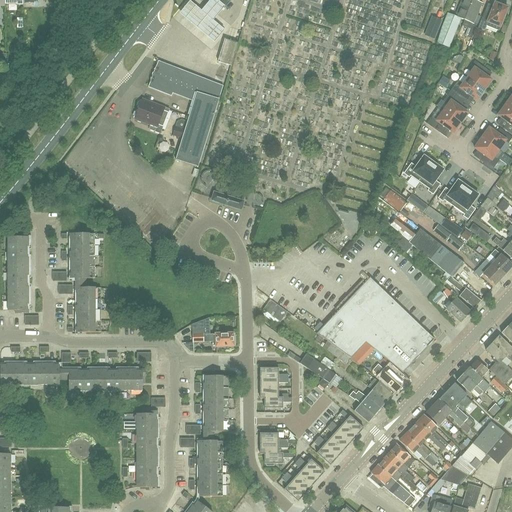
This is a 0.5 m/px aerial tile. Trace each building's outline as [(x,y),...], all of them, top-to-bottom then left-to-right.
[(190,4),(187,7),(180,16),(209,40),(215,45),(225,33),(218,27),(213,23),(225,8),(215,0),(212,0),(201,13),(190,4)] [(214,0),(224,8),(231,0),(214,0)] [(461,19),(464,20),(472,0),(471,0),(461,0),(455,17),(447,14),(436,43),(450,49),(461,19)] [(472,25),(473,24),(474,24),(482,4),(472,0),(464,20),(462,26),(469,29),(466,37),(471,39),(476,27),(472,25)] [(490,14),(485,12),(478,28),(484,31),(486,26),(499,31),(508,9),(495,3),(490,14)] [(435,40),(442,21),(432,17),(424,36),(435,40)] [(218,62),(231,66),(238,44),(225,40),(218,62)] [(158,61),(155,69),(153,74),(159,76),(163,64),(158,61)] [(474,68),(467,79),(484,91),(491,80),(482,74),(485,69),(475,62),(471,66),(474,68)] [(169,66),(163,64),(159,76),(164,78),(169,66)] [(174,68),(169,66),(164,78),(169,80),(174,68)] [(169,80),(171,81),(175,82),(180,70),(174,68),(169,80)] [(180,70),(175,82),(180,85),(185,72),(180,70)] [(185,72),(180,85),(186,87),(190,74),(185,72)] [(169,80),(164,78),(159,76),(153,74),(148,87),(166,95),(171,81),(169,80)] [(190,74),(186,87),(191,89),(196,76),(190,74)] [(196,76),(191,89),(196,91),(201,78),(196,76)] [(201,78),(196,91),(197,91),(197,93),(201,95),(207,80),(201,78)] [(477,101),(484,91),(467,79),(463,84),(458,81),(452,90),(464,98),(467,94),(477,101)] [(207,80),(201,95),(207,96),(212,82),(207,80)] [(207,96),(201,95),(197,93),(197,91),(196,91),(191,89),(186,87),(180,85),(175,82),(171,81),(166,95),(172,97),(173,94),(194,102),(188,122),(183,138),(176,161),(198,168),(219,100),(212,98),(207,96)] [(218,84),(212,82),(207,96),(212,98),(218,84)] [(218,84),(212,98),(219,100),(223,87),(218,84)] [(468,113),(465,111),(458,106),(461,102),(449,93),(443,102),(448,105),(444,111),(461,124),(468,113)] [(169,110),(142,100),(142,101),(140,102),(138,106),(139,107),(137,112),(135,112),(134,117),(135,118),(134,120),(150,126),(149,129),(160,134),(161,130),(169,110)] [(498,116),(501,118),(508,123),(503,129),(511,135),(511,110),(505,106),(498,116)] [(461,124),(444,111),(436,121),(431,118),(427,124),(439,133),(444,127),(453,134),(461,124)] [(174,135),(183,138),(188,122),(183,120),(178,123),(174,135)] [(489,128),(482,139),(499,151),(506,141),(508,143),(511,138),(511,137),(502,131),(499,135),(489,128)] [(474,149),(477,151),(484,156),(480,161),(492,170),(499,160),(494,157),(499,151),(482,139),(474,149)] [(411,164),(404,174),(409,178),(410,176),(420,183),(434,164),(430,161),(431,160),(426,156),(425,157),(424,157),(416,167),(411,164)] [(434,164),(420,183),(429,190),(427,191),(433,195),(441,185),(436,181),(443,170),(442,170),(443,168),(438,164),(437,166),(434,164)] [(445,188),(438,199),(443,202),(444,201),(454,208),(468,188),(464,186),(465,184),(460,180),(459,182),(458,181),(450,192),(445,188)] [(241,210),(243,202),(238,200),(242,190),(222,183),(219,194),(214,193),(211,201),(241,210)] [(481,207),(485,210),(492,202),(496,196),(497,197),(500,192),(494,187),(487,198),(481,207)] [(468,188),(454,208),(464,215),(463,217),(468,220),(475,210),(471,206),(478,196),(477,194),(478,193),(473,189),(471,191),(468,188)] [(407,203),(391,190),(383,200),(399,213),(407,203)] [(503,201),(497,208),(503,212),(509,206),(503,201)] [(421,202),(416,208),(423,213),(428,207),(421,202)] [(492,202),(485,210),(486,211),(490,214),(496,205),(492,202)] [(136,224),(150,237),(166,219),(151,206),(136,224)] [(430,218),(434,212),(428,207),(424,214),(430,218)] [(473,217),(479,221),(486,211),(485,210),(481,207),(473,217)] [(451,276),(453,278),(465,264),(420,230),(415,237),(399,224),(393,230),(403,238),(412,245),(451,276)] [(438,225),(433,231),(446,242),(447,242),(459,252),(464,246),(451,235),(451,236),(438,225)] [(452,234),(457,238),(463,231),(462,231),(458,227),(452,234)] [(477,235),(486,242),(491,237),(481,229),(477,235)] [(94,234),(80,234),(71,234),(71,279),(95,279),(94,234)] [(8,237),(8,245),(9,245),(9,261),(8,261),(8,273),(9,273),(9,289),(8,289),(8,302),(9,302),(9,311),(16,311),(16,314),(29,314),(29,309),(27,309),(27,302),(29,302),(29,289),(27,289),(27,273),(29,273),(29,260),(27,260),(27,245),(29,245),(29,237),(8,237)] [(406,253),(412,245),(403,238),(397,245),(406,253)] [(509,244),(504,239),(501,242),(496,238),(492,242),(511,259),(511,245),(509,243),(509,244)] [(504,276),(511,267),(511,265),(501,255),(492,265),(504,276)] [(483,274),(495,285),(504,276),(492,265),(483,274)] [(52,281),(58,281),(66,281),(67,273),(52,273),(52,281)] [(460,296),(474,308),(480,301),(453,278),(450,276),(447,281),(463,293),(460,296)] [(331,344),(351,358),(361,348),(366,343),(382,356),(403,373),(435,340),(384,292),(368,280),(349,300),(346,297),(340,304),(343,306),(317,334),(331,344)] [(58,295),(68,295),(73,295),(72,286),(58,286),(58,295)] [(78,288),(78,333),(101,333),(101,288),(78,288)] [(456,299),(446,309),(460,322),(470,312),(456,299)] [(263,310),(275,318),(282,309),(270,300),(263,310)] [(39,317),(25,317),(25,326),(39,326),(39,317)] [(235,340),(234,340),(233,334),(217,334),(210,335),(203,335),(203,334),(203,326),(203,322),(193,326),(193,334),(193,335),(193,341),(193,343),(212,342),(212,347),(217,347),(234,346),(234,344),(235,344),(235,340)] [(511,330),(508,327),(502,334),(511,343),(511,330)] [(506,356),(511,361),(511,349),(499,337),(493,343),(506,356)] [(496,377),(505,385),(511,377),(511,371),(502,361),(506,356),(493,343),(486,350),(494,357),(492,359),(496,362),(489,370),(496,377)] [(326,351),(346,365),(351,358),(331,344),(326,351)] [(367,358),(359,350),(351,358),(360,365),(367,358)] [(71,363),(71,353),(62,353),(62,363),(71,363)] [(288,356),(300,364),(302,360),(290,353),(288,356)] [(151,354),(138,354),(138,363),(152,363),(151,354)] [(330,371),(320,364),(313,359),(307,354),(302,360),(300,364),(323,379),(329,383),(331,384),(337,376),(330,371)] [(325,357),(320,364),(330,371),(335,364),(325,357)] [(470,367),(481,378),(488,371),(476,360),(470,367)] [(39,383),(39,385),(51,385),(51,383),(60,383),(60,380),(66,380),(66,373),(63,373),(63,369),(59,369),(59,366),(52,366),(52,365),(39,365),(39,366),(23,366),(23,364),(10,364),(10,366),(1,366),(1,383),(10,383),(10,385),(23,385),(23,383),(39,383)] [(399,377),(396,375),(390,369),(386,372),(383,369),(382,368),(379,365),(378,366),(374,369),(373,371),(374,372),(377,375),(396,392),(405,382),(404,382),(399,377)] [(463,374),(477,386),(483,379),(481,378),(470,367),(463,374)] [(260,379),(288,379),(288,375),(279,375),(279,369),(260,369),(260,379)] [(69,371),(69,380),(69,391),(77,391),(77,390),(92,390),(92,391),(107,391),(106,390),(122,390),(122,391),(134,391),(134,390),(142,390),(142,384),(145,384),(145,372),(134,372),(134,371),(121,371),(121,372),(105,372),(105,371),(93,371),(93,372),(77,372),(77,371),(69,371)] [(463,374),(457,381),(470,394),(473,390),(479,396),(483,392),(477,386),(463,374)] [(228,377),(212,377),(205,377),(206,432),(229,432),(228,377)] [(490,383),(498,390),(502,394),(508,388),(505,385),(496,377),(490,383)] [(260,379),(260,389),(278,389),(278,383),(288,383),(288,379),(260,379)] [(325,390),(329,383),(323,379),(319,386),(325,390)] [(374,380),(368,387),(373,390),(387,403),(393,395),(379,382),(379,383),(374,380)] [(467,395),(455,383),(445,393),(458,405),(464,411),(472,402),(466,396),(467,395)] [(368,387),(372,390),(367,397),(381,409),(387,403),(373,390),(368,387)] [(278,395),(278,389),(260,389),(260,399),(264,399),(288,399),(288,398),(288,395),(278,395)] [(361,404),(360,405),(375,416),(381,409),(367,397),(359,392),(356,395),(353,392),(350,396),(355,401),(356,400),(361,404)] [(439,399),(470,429),(474,424),(468,419),(456,407),(458,405),(445,393),(439,399)] [(166,398),(153,398),(153,407),(167,407),(166,398)] [(292,398),(288,398),(288,399),(264,399),(264,409),(283,409),(283,403),(292,403),(292,398)] [(470,429),(439,399),(433,406),(446,418),(449,415),(454,420),(454,422),(466,433),(470,429)] [(500,408),(497,405),(495,404),(488,411),(494,416),(500,408)] [(375,416),(360,405),(354,412),(368,424),(375,416)] [(446,418),(433,406),(426,413),(440,426),(444,422),(443,421),(446,418)] [(347,420),(343,425),(357,437),(364,429),(350,417),(343,411),(340,414),(347,420)] [(137,480),(137,488),(158,488),(158,479),(156,479),(156,465),(158,465),(158,452),(156,452),(156,436),(158,436),(158,423),(156,423),(156,412),(144,412),(144,414),(139,414),(139,422),(137,422),(137,435),(139,435),(139,451),(137,451),(137,462),(139,462),(139,480),(137,480)] [(418,422),(445,448),(448,445),(434,432),(437,429),(424,416),(418,422)] [(332,422),(329,425),(350,444),(357,437),(343,425),(339,429),(332,422)] [(412,428),(425,441),(429,438),(443,451),(445,448),(418,422),(412,428)] [(498,464),(511,447),(511,439),(491,422),(462,457),(470,463),(475,458),(481,462),(487,455),(498,464)] [(344,451),(350,444),(329,425),(327,429),(334,435),(330,439),(344,451)] [(186,426),(186,435),(201,435),(200,426),(186,426)] [(406,434),(436,462),(438,460),(422,445),(425,441),(412,428),(406,434)] [(260,434),(260,444),(288,444),(288,440),(278,440),(278,434),(260,434)] [(406,434),(400,441),(413,454),(416,451),(432,466),(436,462),(406,434)] [(200,497),(223,496),(222,442),(213,442),(213,436),(207,436),(207,439),(203,439),(203,442),(199,442),(200,497)] [(326,443),(319,437),(316,440),(337,459),(344,451),(330,439),(326,443)] [(12,439),(0,439),(0,448),(12,448),(12,439)] [(180,439),(180,448),(194,448),(194,439),(180,439)] [(316,440),(314,443),(321,450),(317,454),(330,466),(337,459),(316,440)] [(454,443),(449,446),(455,453),(459,449),(454,443)] [(288,444),(260,444),(260,455),(264,455),(264,454),(278,454),(278,449),(288,449),(288,444)] [(414,461),(397,445),(391,452),(408,468),(414,461)] [(3,455),(3,452),(0,452),(0,511),(9,511),(9,505),(11,505),(10,492),(9,492),(9,476),(10,476),(10,464),(9,464),(9,455),(3,455)] [(384,459),(411,482),(414,478),(406,471),(409,468),(408,468),(391,452),(384,459)] [(264,454),(264,455),(264,464),(267,464),(267,466),(274,466),(274,464),(283,464),(283,459),(292,458),(292,454),(278,454),(264,454)] [(297,462),(318,480),(325,473),(311,460),(307,465),(300,458),(297,462)] [(411,482),(384,459),(378,466),(397,483),(400,479),(414,491),(417,488),(411,482)] [(318,480),(297,462),(294,465),(301,471),(298,475),(311,488),(318,480)] [(397,483),(378,466),(371,473),(372,474),(373,475),(370,478),(381,487),(381,488),(383,489),(384,487),(397,498),(409,508),(416,500),(397,483)] [(459,486),(468,476),(452,466),(440,480),(446,482),(459,486)] [(429,480),(426,483),(425,484),(430,487),(437,479),(430,472),(426,476),(429,480)] [(287,473),(284,476),(305,495),(311,488),(298,475),(294,479),(287,473)] [(298,502),(305,495),(284,476),(281,479),(288,486),(284,490),(298,502)] [(439,480),(432,489),(431,489),(436,493),(446,482),(440,480),(439,480)] [(468,485),(463,500),(461,509),(454,507),(452,511),(468,511),(467,511),(468,508),(475,510),(481,488),(468,485)] [(449,511),(452,501),(440,497),(433,495),(430,505),(433,506),(431,511),(449,511)] [(211,511),(198,502),(193,509),(192,508),(188,511),(211,511)]
